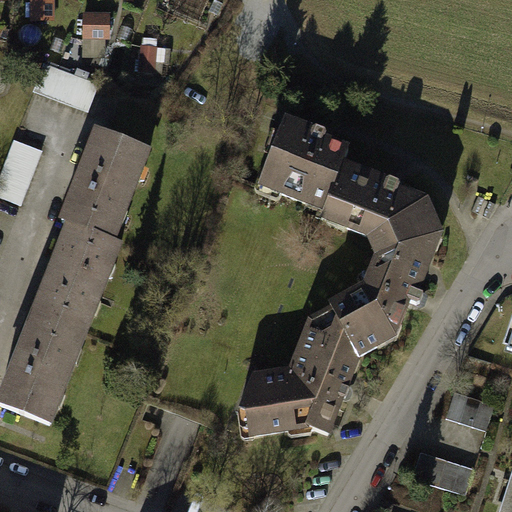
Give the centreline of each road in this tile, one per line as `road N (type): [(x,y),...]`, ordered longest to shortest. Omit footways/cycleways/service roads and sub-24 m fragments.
road 1 (residential): [(511,251),(490,271),(347,511)]
road 2 (track): [(275,0),(293,38),(341,83),(511,133)]
